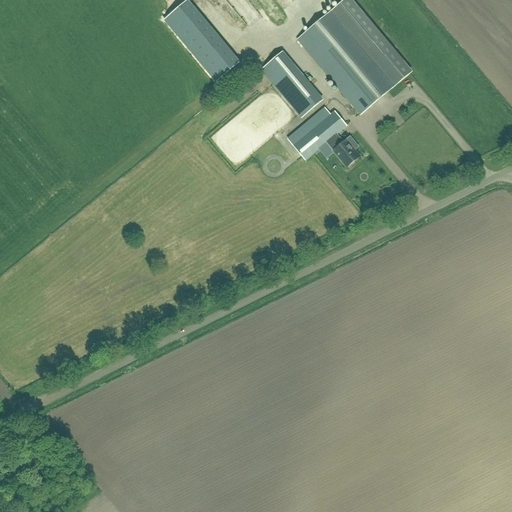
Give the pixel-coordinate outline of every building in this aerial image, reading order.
[(240,62),(188,0),(164,21),(216,83),(240,62)] [(360,115),(399,82),(410,73),(348,0),(346,0),(298,41),(360,115)] [(301,119),(322,101),(282,53),(261,71),(301,119)] [(228,103),(230,108),(238,105),(235,100),(228,103)] [(306,161),(312,156),(329,142),(335,150),(333,152),(347,168),(360,157),(355,151),(358,148),(350,137),(341,145),(335,137),(347,127),(335,113),(294,147),(306,161)] [(45,449),(53,461),(61,456),(53,443),(45,449)] [(24,473),(36,466),(26,450),(14,458),(24,473)]
